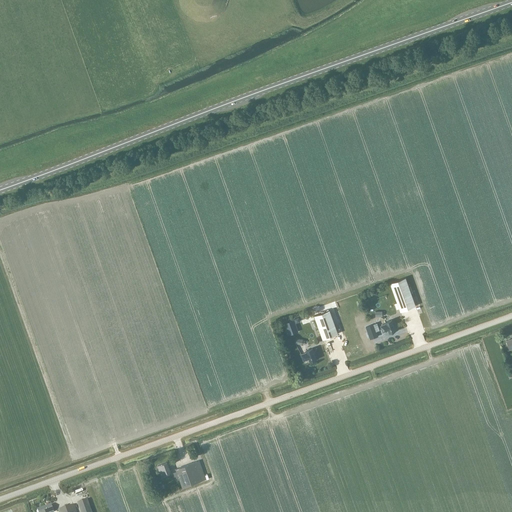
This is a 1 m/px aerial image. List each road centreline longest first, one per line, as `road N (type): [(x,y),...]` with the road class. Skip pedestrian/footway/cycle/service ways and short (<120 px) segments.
road 1 (primary): [(0,190),(511,2)]
road 2 (unclassified): [(0,500),(511,316)]
